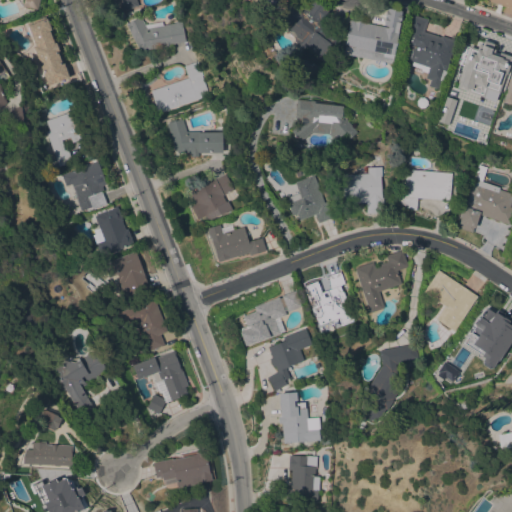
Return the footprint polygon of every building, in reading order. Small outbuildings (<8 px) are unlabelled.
[(38,0),(37,9),(22,6),(23,0),(38,0)] [(135,0),(137,5),(120,11),(116,0),(135,0)] [(286,31),(289,26),(277,17),(285,6),(293,4),(302,11),(311,0),(315,0),(327,9),(326,9),(328,10),(320,20),(337,34),(333,45),(337,48),(325,63),(316,57),(318,55),(305,45),(303,47),(294,40),(295,38),(286,31)] [(511,0),(511,14),(501,11),(503,5),(488,0),(511,0)] [(343,53),(349,19),(387,27),(388,25),(383,24),(386,7),(402,11),(391,63),(343,53)] [(404,35),(411,13),(427,19),(423,31),(440,36),(441,35),(455,40),(450,54),(451,55),(447,70),(444,81),(441,80),(438,89),(427,85),(429,79),(425,78),(426,72),(428,67),(412,61),(410,66),(398,62),(395,61),(404,35)] [(51,29),(49,30),(54,43),(56,42),(59,50),(57,51),(62,63),(63,63),(69,77),(47,85),(33,46),(35,46),(31,35),(29,36),(26,26),(28,26),(27,23),(44,16),(45,18),(46,18),(51,29)] [(125,23),(140,16),(144,24),(162,21),(162,25),(174,22),(174,21),(179,20),(179,22),(181,21),(185,41),(174,43),(174,44),(163,46),(163,48),(153,50),(153,47),(140,53),(125,23)] [(491,65),(492,62),(504,66),(491,104),(478,100),(481,90),(470,86),(471,82),(451,75),(464,39),(479,44),(474,59),(491,65)] [(188,77),(184,65),(197,61),(202,75),(201,75),(208,94),(195,98),(195,99),(157,112),(150,90),(188,77)] [(511,105),(502,102),(511,75),(511,72),(511,105)] [(446,124),(455,100),(444,96),(436,120),(446,124)] [(356,132),(348,139),(343,133),(334,140),(329,133),(311,132),(299,141),(290,130),(300,123),(301,118),(295,117),(296,99),(333,102),(333,104),(342,105),(341,117),(343,119),(345,118),(356,132)] [(12,129),(3,114),(20,105),(23,121),(16,125),(17,126),(20,131),(14,134),(12,129)] [(45,131),(49,129),(46,120),(74,109),(84,137),(71,142),(69,136),(61,140),(64,149),(67,148),(72,161),(58,166),(45,131)] [(199,131),(199,132),(221,131),(222,152),(199,152),(197,152),(197,156),(190,156),(190,152),(180,152),(180,151),(175,152),(165,122),(177,118),(178,120),(181,118),(186,131),(199,131)] [(65,186),(61,175),(97,161),(106,184),(101,186),(103,190),(101,190),(106,203),(93,209),(92,206),(80,210),(76,199),(76,198),(71,183),(65,186)] [(511,193),(511,199),(510,206),(511,207),(511,214),(509,224),(479,214),(474,227),(473,227),(471,232),(457,227),(473,178),(474,178),(478,164),(487,166),(482,181),(499,187),(499,189),(511,193)] [(383,212),(366,213),(366,202),(343,202),(343,174),(367,173),(367,167),(380,166),(381,197),(382,197),(383,212)] [(451,172),(449,200),(416,197),(415,209),(399,208),(400,195),(404,196),(405,175),(410,175),(410,169),(451,172)] [(232,209),(220,215),(219,214),(207,220),(204,214),(196,218),(190,205),(194,203),(188,191),(214,177),(215,178),(225,173),(233,189),(222,195),(225,201),(227,200),(232,209)] [(323,202),(326,201),(332,217),(317,222),(314,214),(298,220),(296,213),(292,215),(287,203),(289,202),(286,197),(298,192),(295,182),(313,175),(323,202)] [(94,215),(111,208),(111,207),(117,205),(122,220),(121,220),(125,229),(127,228),(132,243),(118,249),(119,250),(101,257),(95,242),(103,239),(94,215)] [(218,261),(211,237),(209,238),(206,228),(219,224),(220,229),(232,225),(233,229),(243,226),(248,241),(261,237),(265,250),(249,255),(248,252),(218,261)] [(354,267),(372,261),(374,265),(387,261),(385,255),(402,249),(408,266),(396,270),(401,283),(378,291),(384,307),(369,312),(354,267)] [(149,288),(124,297),(117,278),(118,278),(111,259),(135,251),(149,288)] [(476,295),(453,330),(435,318),(443,305),(423,291),(437,269),(476,295)] [(319,326),(316,318),(315,318),(305,293),(307,293),(304,285),(317,280),(321,292),(330,288),(327,276),(339,271),(344,283),(339,285),(341,291),(342,290),(353,319),(352,319),(353,320),(341,325),(338,318),(319,326)] [(278,296),(279,298),(282,297),(281,295),(295,290),(302,306),(287,311),(287,310),(284,311),(286,314),(279,317),(284,331),(255,342),(255,341),(245,345),(239,331),(240,331),(240,329),(241,329),(240,327),(246,325),(242,315),(255,310),(253,306),(278,296)] [(140,326),(136,328),(133,319),(119,325),(114,313),(151,298),(165,332),(160,334),(164,344),(149,350),(140,326)] [(511,341),(510,340),(504,349),(505,349),(498,359),(489,352),(488,353),(465,337),(486,306),(497,313),(494,318),(507,326),(511,319),(511,341)] [(305,328),(311,344),(299,349),(303,360),(285,367),(289,378),(284,379),(286,384),(274,390),(266,377),(277,371),(275,365),(272,366),(269,358),(272,357),(268,347),(284,340),(282,336),(305,328)] [(378,350),(414,343),(418,359),(395,363),(397,375),(404,380),(383,414),(379,411),(374,419),(368,420),(367,416),(364,417),(363,412),(368,402),(360,398),(381,365),(378,350)] [(93,408),(78,417),(71,405),(73,404),(64,388),(63,389),(59,383),(61,381),(54,368),(72,358),(78,357),(79,359),(94,350),(105,370),(97,374),(98,376),(86,383),(86,384),(81,387),(93,408)] [(152,373),(137,379),(132,365),(153,356),(154,357),(173,350),(187,385),(184,386),(187,393),(170,400),(162,379),(155,382),(152,373)] [(435,374),(451,382),(457,370),(441,362),(435,374)] [(297,405),(297,406),(306,406),(308,429),(318,428),(318,430),(326,429),(327,438),(319,438),(319,440),(306,441),(283,443),(281,423),(278,423),(277,416),(280,415),(278,393),(295,391),(296,400),(295,400),(295,405),(297,405)] [(163,399),(164,401),(158,413),(146,407),(153,393),(163,399)] [(41,424),(46,411),(60,417),(59,418),(60,418),(57,427),(56,426),(54,430),(41,424)] [(363,430),(356,429),(357,419),(364,420),(363,430)] [(511,445),(499,448),(497,434),(511,431),(511,445)] [(23,463),(23,449),(32,449),(33,441),(45,441),(45,444),(60,445),(60,444),(72,445),(72,455),(74,455),(73,465),(23,463)] [(20,460),(14,458),(17,449),(23,450),(20,460)] [(195,454),(195,452),(204,450),(209,473),(208,474),(209,480),(177,487),(174,477),(162,479),(161,477),(159,478),(159,476),(155,477),(152,462),(171,458),(172,460),(195,454)] [(317,503),(286,501),(287,488),(290,488),(291,469),(288,469),(289,454),(317,455),(316,468),(315,468),(314,476),(319,476),(317,503)]
